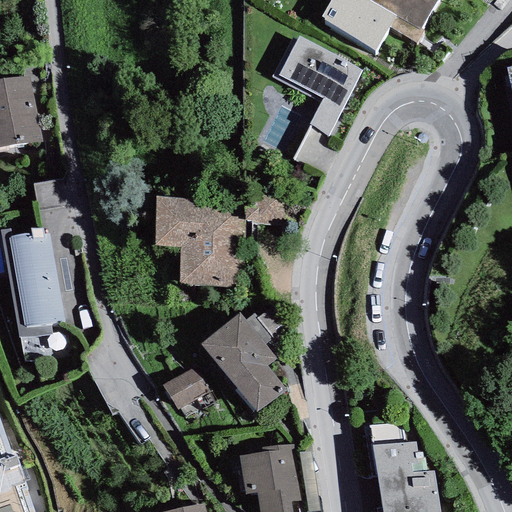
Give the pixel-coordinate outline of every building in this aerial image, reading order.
[(395,27),(368,12),(346,0),(339,0),(321,34),(375,63),(395,27)] [(375,0),(368,12),(395,27),(420,41),(443,0),(375,0)] [(361,79),(298,47),(278,87),(321,110),(309,133),(328,142),(361,79)] [(29,74),(0,78),(0,145),(40,139),(29,74)] [(252,223),(284,225),(286,194),(253,192),(252,223)] [(246,202),(156,194),(156,244),(180,245),(179,283),(243,285),(246,202)] [(31,230),(10,233),(26,324),(64,319),(50,232),(44,234),(42,227),(30,224),(31,230)] [(275,358),(238,310),(200,339),(256,411),(284,389),(266,365),(275,358)] [(0,420),(0,511),(34,511),(26,487),(27,486),(16,455),(12,456),(0,420)] [(403,425),(370,426),(381,511),(439,511),(434,472),(427,472),(425,459),(422,460),(421,452),(417,452),(416,442),(406,442),(403,425)] [(298,498),(293,447),(292,441),(261,445),(262,451),(240,453),(245,491),(257,490),(259,511),(279,511),(292,511),(291,499),(298,498)] [(205,511),(203,501),(160,511),(205,511)]
